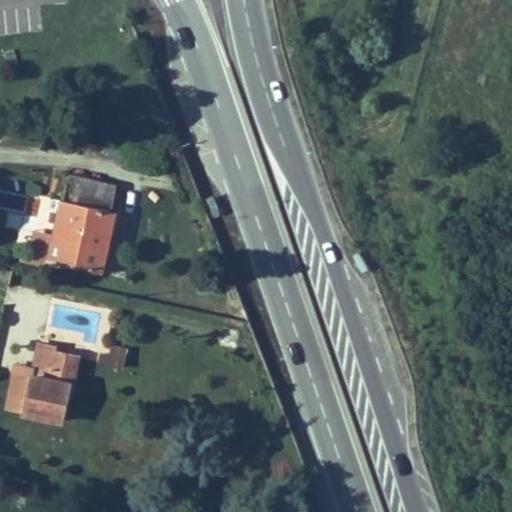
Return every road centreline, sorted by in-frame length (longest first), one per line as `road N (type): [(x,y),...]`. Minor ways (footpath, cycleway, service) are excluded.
road 1 (trunk): [(179,0),(358,511)]
road 2 (trunk): [(422,511),(331,236),(268,83),(246,0)]
